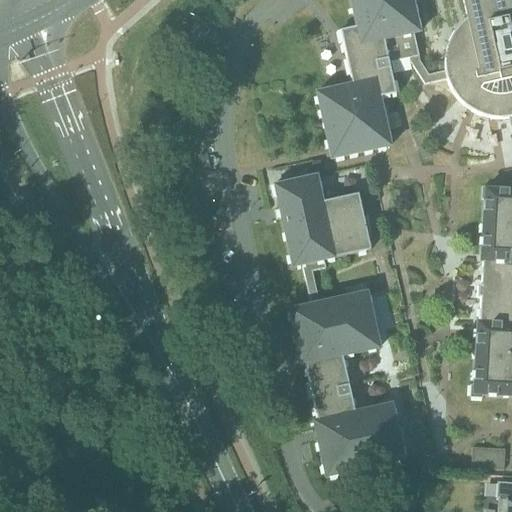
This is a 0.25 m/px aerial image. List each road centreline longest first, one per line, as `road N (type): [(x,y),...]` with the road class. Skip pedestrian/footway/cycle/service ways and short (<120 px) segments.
road 1 (primary): [(147,333),(31,23)]
road 2 (primary): [(0,96),(86,255),(147,333)]
road 3 (primary): [(235,511),(147,333)]
